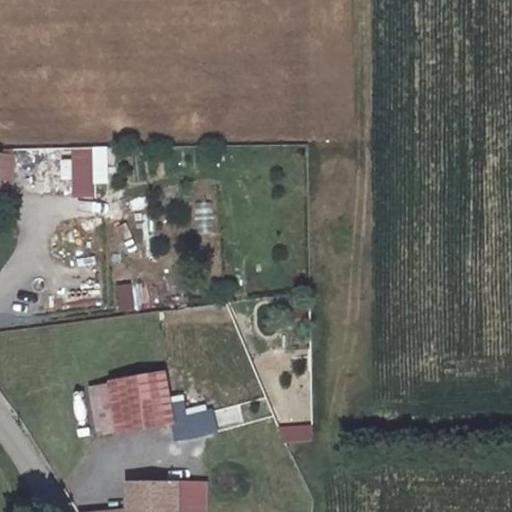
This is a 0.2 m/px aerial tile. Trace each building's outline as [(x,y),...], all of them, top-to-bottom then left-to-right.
[(95,184),(111,184),(110,147),(93,148),(95,184)] [(16,149),(0,148),(0,191),(1,192),(2,177),(15,177),(16,149)] [(59,162),(61,181),(74,180),(72,160),(59,162)] [(118,285),(119,312),(135,311),(133,284),(118,285)] [(290,312),(292,329),(309,328),(307,311),(290,312)] [(144,374),(147,425),(192,424),(194,438),(209,438),(208,413),(196,413),(194,394),(178,393),(177,375),(144,374)] [(314,443),(312,425),(282,427),(283,446),(314,443)] [(101,511),(182,511),(183,485),(134,481),(132,511),(102,510),(101,511)]
